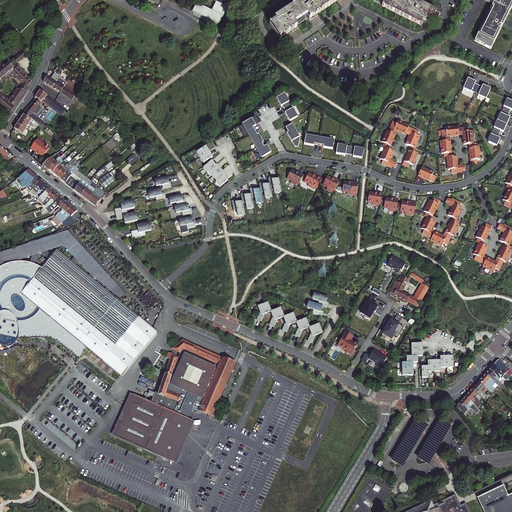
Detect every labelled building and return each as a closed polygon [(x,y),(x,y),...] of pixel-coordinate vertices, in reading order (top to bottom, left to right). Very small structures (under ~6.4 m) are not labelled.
[(197,3),(193,11),(219,24),(231,0),(214,0),(214,1),(216,2),(212,10),(197,3)] [(297,27),(296,25),(295,23),(307,16),(309,19),(336,1),(337,0),(303,0),(275,19),(277,22),(271,26),(279,38),(297,27)] [(380,0),(384,2),(383,3),(382,5),(421,25),(422,23),(423,22),(429,25),(433,17),(437,20),(440,13),(417,1),(415,5),(405,0),(380,0)] [(511,10),(511,0),(489,0),(496,3),(487,20),(477,40),(493,48),(510,13),(511,10)] [(28,55),(24,50),(13,59),(18,64),(28,55)] [(0,106),(8,113),(10,114),(26,91),(28,86),(31,81),(17,67),(16,68),(12,63),(10,64),(8,62),(5,64),(1,63),(0,66),(0,106)] [(32,80),(18,66),(17,67),(31,81),(32,80)] [(55,73),(60,77),(61,76),(64,71),(58,67),(55,72),(55,73)] [(44,82),(53,88),(60,77),(55,73),(51,78),(47,76),(44,82)] [(68,82),(65,80),(66,79),(61,76),(60,77),(53,88),(61,93),(68,82)] [(468,78),(463,88),(471,91),(472,91),(475,93),(478,85),(475,84),(476,82),(468,78)] [(68,82),(61,93),(72,100),(78,92),(71,87),(70,88),(69,88),(71,85),(68,82)] [(478,85),(475,93),(479,94),(478,95),(486,98),(491,88),(483,85),(482,87),(478,85)] [(63,107),(41,90),(35,99),(35,100),(24,115),(39,125),(43,129),(46,126),(32,114),(43,100),(49,105),(52,107),(60,113),(61,111),(64,114),(66,111),(63,107)] [(290,106),(284,94),(277,98),(283,110),(290,106)] [(504,107),(502,110),(509,113),(510,110),(511,110),(511,101),(507,99),(503,107),(504,107)] [(289,122),(297,117),(290,106),(282,111),(289,122)] [(500,113),(497,121),(506,125),(510,118),(507,117),(509,113),(502,110),(501,114),(500,113)] [(21,119),(29,125),(30,126),(32,124),(35,126),(36,125),(38,126),(39,125),(24,115),(21,119)] [(26,130),(29,125),(21,119),(18,124),(26,130)] [(255,126),(251,119),(242,124),(248,135),(255,131),(253,128),(255,126)] [(408,128),(409,125),(398,121),(396,124),(393,122),(390,128),(397,131),(405,135),(408,128)] [(494,128),(492,131),(499,134),(501,131),(503,132),(506,125),(497,121),(493,128),(494,128)] [(18,124),(14,129),(25,136),(29,132),(26,130),(18,124)] [(291,142),(299,137),(292,125),(285,128),(288,133),(286,133),(291,142)] [(458,128),(458,126),(445,127),(445,131),(442,131),(442,137),(450,137),(459,136),(458,128)] [(469,144),(473,144),(472,131),(469,131),(468,127),(462,128),(462,136),(463,145),(469,144)] [(410,146),(414,148),(419,137),(416,135),(418,132),(412,129),(409,136),(405,144),(410,146)] [(255,131),(248,135),(255,148),(262,144),(255,131)] [(389,132),(386,131),(382,142),(384,143),(391,146),(396,134),(389,132)] [(488,143),(496,147),(500,139),(497,138),(499,134),(492,131),(491,135),(490,134),(487,141),(488,143)] [(321,138),(305,135),(304,145),(313,146),(314,145),(319,145),(321,138)] [(333,150),(334,140),(321,138),(319,145),(323,146),(322,148),(333,150)] [(50,148),(38,139),(31,148),(37,152),(39,153),(43,157),(46,153),(47,153),(47,152),(50,148)] [(442,141),(440,141),(441,154),(444,154),(451,153),(450,141),(442,141)] [(261,158),(271,153),(267,145),(264,147),(262,144),(255,148),(261,158)] [(350,147),(337,145),(336,154),(345,156),(345,154),(349,155),(350,147)] [(18,179),(29,170),(13,156),(12,157),(0,146),(0,159),(2,157),(17,171),(14,174),(13,174),(5,181),(0,185),(0,192),(2,191),(18,179)] [(43,166),(49,170),(57,160),(56,159),(58,157),(60,159),(61,158),(70,150),(67,147),(59,155),(57,153),(43,166)] [(197,153),(200,158),(209,152),(206,147),(197,153)] [(362,158),(364,149),(350,147),(349,155),(352,156),(352,157),(362,158)] [(469,148),(470,165),(477,164),(477,160),(480,160),(479,147),(476,147),(469,148)] [(389,150),(385,148),(380,159),(383,161),(381,164),(387,167),(390,160),(394,151),(389,150)] [(409,150),(402,165),(408,168),(410,164),(413,165),(418,154),(416,153),(409,150)] [(209,152),(200,158),(204,163),(212,157),(209,152)] [(53,174),(57,177),(64,168),(67,165),(66,164),(74,156),(75,155),(73,154),(64,162),(60,165),(53,174)] [(127,159),(130,165),(137,161),(134,155),(127,159)] [(76,158),(74,156),(66,164),(67,165),(68,165),(75,159),(76,158)] [(451,157),(447,157),(448,170),(451,170),(451,174),(458,173),(457,165),(456,156),(451,157)] [(60,165),(64,162),(61,158),(60,159),(58,157),(56,159),(57,160),(49,170),(53,174),(60,165)] [(64,168),(57,177),(61,180),(68,171),(78,162),(76,160),(69,166),(68,165),(67,165),(64,168)] [(78,161),(78,162),(68,171),(61,180),(66,184),(71,177),(72,175),(79,169),(76,167),(80,163),(78,161)] [(203,168),(208,173),(208,172),(216,166),(212,161),(203,168)] [(208,172),(213,177),(221,170),(217,165),(216,166),(208,172)] [(418,176),(433,183),(436,177),(432,175),(433,172),(422,167),(418,176)] [(24,186),(35,175),(29,170),(18,179),(24,186)] [(225,175),(221,170),(213,177),(217,182),(224,176),(225,175)] [(298,174),(291,170),(287,179),(291,181),(290,183),(296,186),(296,185),(298,186),(303,175),(299,172),(298,174)] [(113,171),(99,182),(105,189),(106,188),(106,187),(115,180),(113,177),(116,174),(113,171)] [(315,176),(309,173),(304,182),(308,184),(308,186),(314,189),(315,188),(317,189),(322,178),(315,175),(315,176)] [(216,182),(220,187),(222,185),(225,183),(228,181),(224,176),(217,182),(216,182)] [(334,191),(340,181),(335,178),(335,179),(327,176),(323,185),(327,187),(326,189),(332,192),(333,191),(334,191)] [(38,180),(34,177),(27,185),(31,188),(33,186),(38,180)] [(79,183),(71,177),(66,184),(81,196),(87,189),(90,185),(83,179),(79,183)] [(162,185),(163,189),(172,187),(171,182),(169,182),(168,178),(155,180),(157,186),(162,185)] [(269,184),(270,188),(274,187),(275,194),(281,192),(279,179),(274,180),(273,178),(268,179),(269,184)] [(30,192),(32,190),(35,192),(33,194),(31,196),(32,197),(34,195),(35,195),(37,193),(40,191),(46,185),(40,180),(35,186),(35,187),(34,187),(33,186),(31,188),(29,190),(30,192)] [(350,183),(344,182),(342,192),(347,193),(346,195),(354,196),(354,195),(356,195),(358,183),(351,182),(350,183)] [(264,183),(259,184),(260,189),(261,193),(265,192),(266,199),(272,198),(270,188),(269,184),(265,185),(264,183)] [(49,188),(46,185),(40,191),(37,193),(40,197),(43,195),(49,188)] [(40,197),(36,201),(38,203),(40,200),(41,201),(43,198),(45,200),(53,192),(49,188),(43,195),(40,197)] [(257,204),(263,203),(261,193),(260,189),(255,190),(255,188),(250,189),(251,195),(252,198),(256,198),(257,204)] [(81,196),(88,201),(94,194),(87,189),(81,196)] [(156,196),(157,200),(166,198),(165,193),(163,194),(162,189),(160,189),(151,191),(149,191),(151,198),(156,196)] [(511,190),(508,189),(502,200),(505,202),(504,205),(510,208),(511,203),(511,190)] [(53,192),(45,200),(43,202),(44,203),(41,205),(40,204),(39,206),(41,207),(42,206),(44,207),(56,194),(53,192)] [(377,193),(369,192),(368,202),(372,203),(372,205),(378,206),(378,205),(380,205),(382,193),(377,192),(377,193)] [(88,201),(95,207),(101,200),(106,195),(103,193),(100,196),(97,194),(95,196),(94,194),(88,201)] [(56,194),(44,207),(42,209),(45,211),(46,210),(54,203),(59,197),(56,194)] [(247,209),(254,208),(252,198),(251,195),(246,196),(246,194),(241,195),(242,202),(243,204),(246,203),(247,209)] [(176,203),(177,207),(186,205),(185,200),(183,200),(182,195),(170,198),(171,204),(176,203)] [(54,203),(46,210),(50,213),(51,214),(58,207),(63,201),(59,197),(54,203)] [(393,199),(385,198),(384,208),(388,209),(388,211),(394,212),(395,211),(396,211),(398,199),(393,198),(393,199)] [(433,216),(440,201),(434,198),(432,202),(429,200),(424,212),(426,213),(433,216)] [(58,207),(62,210),(67,204),(63,201),(58,207)] [(134,208),(132,201),(120,203),(121,209),(115,210),(116,215),(127,212),(126,210),(134,208)] [(239,216),(245,215),(243,204),(242,202),(237,203),(237,201),(232,202),(234,211),(237,210),(239,216)] [(408,202),(402,201),(400,211),(405,212),(405,214),(412,215),(412,214),(414,215),(416,203),(409,201),(408,202)] [(461,203),(455,201),(452,207),(448,215),(452,218),(456,220),(462,209),(459,207),(461,203)] [(57,219),(60,217),(61,218),(66,214),(72,208),(67,204),(62,210),(61,212),(58,214),(59,216),(57,219)] [(186,205),(177,207),(175,207),(177,213),(182,212),(183,216),(192,214),(190,209),(189,209),(188,204),(186,205)] [(60,217),(57,219),(58,220),(61,224),(64,223),(63,221),(69,216),(70,217),(75,214),(77,212),(72,208),(66,214),(61,218),(60,217)] [(127,212),(116,215),(117,219),(123,218),(124,224),(137,221),(135,213),(128,215),(127,212)] [(431,219),(427,217),(421,229),(424,230),(422,234),(428,237),(431,230),(436,222),(431,219)] [(192,218),(179,220),(181,226),(186,225),(187,229),(196,227),(195,222),(193,222),(192,218)] [(457,224),(450,221),(445,232),(451,236),(454,237),(459,225),(457,224)] [(151,231),(149,223),(137,225),(138,231),(132,232),(133,237),(143,235),(143,232),(151,231)] [(492,227),(486,224),(484,228),(481,226),(476,237),(478,238),(484,242),(492,227)] [(511,230),(511,228),(507,226),(504,233),(499,241),(504,243),(508,246),(511,238),(511,233),(511,230)] [(68,230),(62,234),(67,241),(63,244),(71,255),(79,249),(77,246),(78,245),(68,230)] [(443,236),(435,232),(432,238),(430,241),(442,246),(443,243),(447,245),(450,239),(443,236)] [(483,245),(479,243),(473,254),(476,256),(474,260),(480,262),(483,256),(487,248),(483,245)] [(509,250),(502,247),(497,258),(503,261),(506,263),(511,251),(509,250)] [(42,269),(21,294),(85,347),(121,376),(157,332),(57,251),(42,269)] [(406,264),(393,256),(387,266),(400,274),(406,264)] [(495,262),(487,257),(483,264),(482,266),(494,272),(495,269),(499,271),(502,265),(495,262)] [(21,294),(42,269),(38,266),(33,264),(28,263),(23,262),(20,262),(15,262),(13,263),(8,264),(6,265),(3,267),(0,268),(0,335),(19,339),(27,339),(33,339),(38,338),(41,338),(45,339),(50,340),(53,341),(57,343),(60,344),(62,345),(66,349),(73,354),(75,356),(79,359),(85,347),(21,294)] [(394,295),(406,301),(407,302),(408,302),(417,307),(429,288),(422,284),(414,298),(402,292),(407,281),(408,281),(409,280),(403,277),(400,283),(395,281),(390,292),(394,294),(394,295)] [(315,293),(313,299),(319,301),(318,305),(322,306),(326,308),(328,303),(326,302),(328,298),(315,293)] [(378,307),(368,301),(360,314),(370,320),(378,307)] [(318,305),(309,302),(307,308),(313,310),(312,314),(321,316),(323,311),(321,311),(322,306),(318,305)] [(265,314),(271,311),(268,303),(259,306),(261,312),(260,313),(257,320),(261,322),(265,314)] [(274,327),(278,319),(284,317),(280,308),(271,312),(274,318),(273,318),(270,325),(274,327)] [(282,331),(287,333),(290,325),(297,322),(293,313),(284,317),(287,323),(285,324),(282,331)] [(407,322),(395,314),(383,334),(391,339),(394,334),(399,336),(407,322)] [(295,336),(300,338),(303,330),(309,327),(306,319),(297,322),(299,328),(298,329),(295,336)] [(319,324),(310,328),(312,334),(311,334),(308,341),(312,343),(316,335),(322,333),(319,324)] [(353,336),(345,331),(336,346),(352,355),(357,345),(351,341),(353,336)] [(155,393),(150,403),(188,419),(192,410),(211,418),(235,363),(182,340),(173,348),(180,353),(177,358),(172,354),(169,353),(167,358),(170,359),(158,394),(155,393)] [(382,367),(387,358),(373,350),(368,359),(382,367)] [(511,372),(498,360),(489,370),(500,380),(502,378),(504,375),(506,377),(508,379),(511,374),(511,372)] [(485,374),(495,384),(498,386),(503,391),(505,388),(500,382),(501,381),(500,380),(489,370),(485,374)] [(485,374),(478,381),(488,390),(491,393),(492,393),(498,386),(495,384),(485,374)] [(488,390),(478,381),(472,389),(481,397),(488,390)] [(476,408),(477,409),(481,405),(478,401),(482,398),(481,397),(472,389),(465,396),(471,402),(476,408)] [(150,403),(129,394),(111,435),(174,464),(194,422),(188,419),(150,403)] [(471,402),(465,396),(459,403),(463,408),(460,411),(464,416),(471,408),(476,416),(480,413),(477,409),(476,408),(471,402)] [(504,486),(477,497),(484,511),(511,511),(511,494),(508,496),(504,486)] [(436,499),(407,511),(475,511),(470,501),(465,504),(463,500),(460,494),(439,504),(436,499)]
